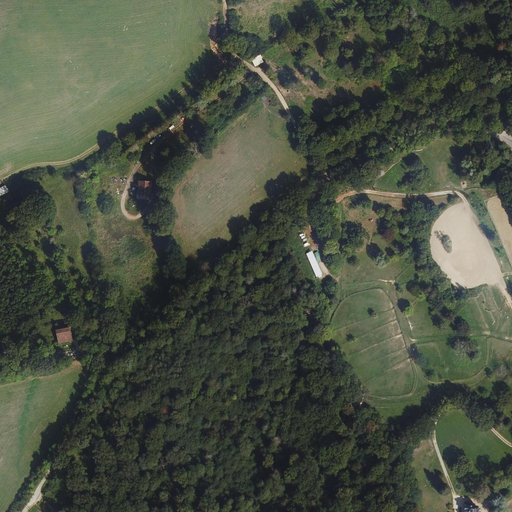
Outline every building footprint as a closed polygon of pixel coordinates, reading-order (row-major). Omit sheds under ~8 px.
[(280,46),(269,51),(273,59),(284,54),(280,46)] [(273,59),(269,51),(259,56),(264,64),(273,59)] [(259,56),(252,60),(256,68),(264,64),(259,56)] [(153,182),(139,182),(138,196),(152,197),(153,182)] [(75,341),(71,326),(55,330),(56,333),(69,329),(72,341),(75,341)] [(59,345),(72,341),(69,329),(56,333),(59,345)]
